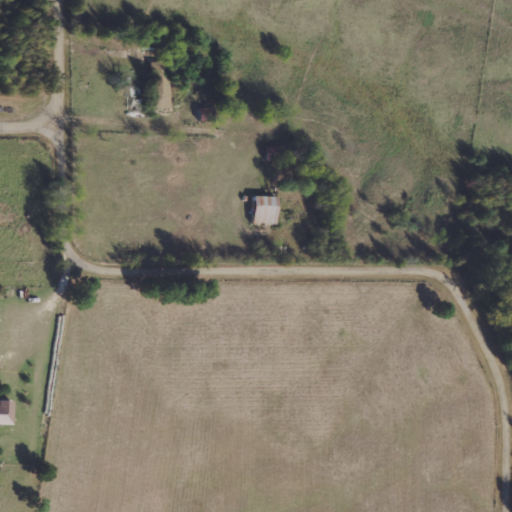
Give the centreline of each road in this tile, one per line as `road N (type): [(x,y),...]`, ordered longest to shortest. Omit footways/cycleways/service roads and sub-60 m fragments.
road 1 (residential): [(511,415),(468,303),(414,271),(128,275),(87,264),(70,231),(65,99)]
road 2 (residential): [(0,128),(46,123),(65,99),(65,0)]
